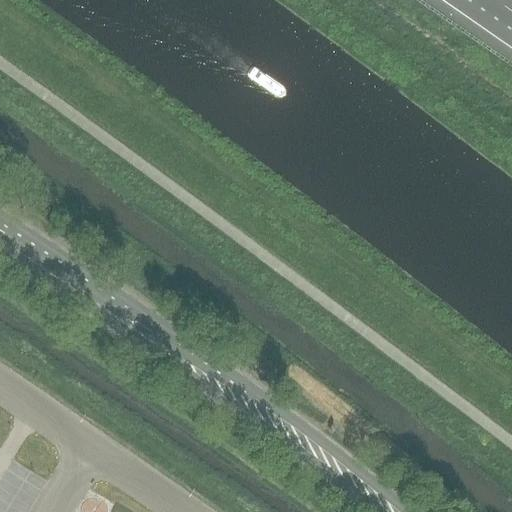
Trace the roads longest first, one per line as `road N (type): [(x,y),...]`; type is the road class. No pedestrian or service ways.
road 1 (primary): [(0,234),(391,511)]
road 2 (unclassified): [(182,511),(0,386)]
